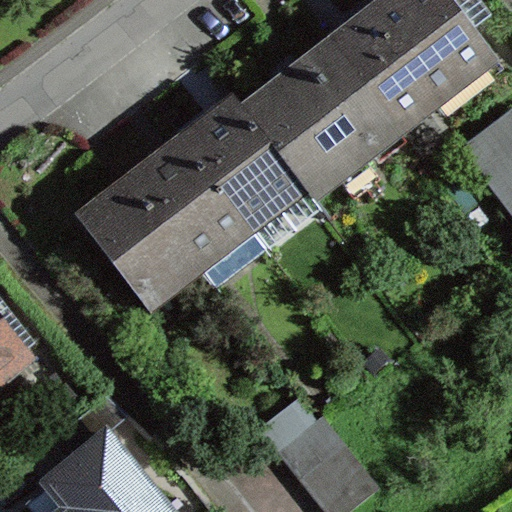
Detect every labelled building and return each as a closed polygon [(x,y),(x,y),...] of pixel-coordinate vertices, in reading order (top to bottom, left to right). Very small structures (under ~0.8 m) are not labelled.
[(331,40),(333,42),(397,125),(434,97),(428,90),(487,46),(451,0),(388,0),(354,26),(352,24),(331,40)] [(397,125),(333,42),(300,67),(297,63),(277,78),(281,83),(246,109),(300,178),(315,199),(402,132),(397,125)] [(237,97),(182,138),(246,220),(300,178),(246,109),(237,97)] [(511,115),(468,150),(511,207),(511,115)] [(246,220),(182,138),(132,177),(195,259),(217,287),(268,248),(246,220)] [(195,259),(132,177),(79,217),(142,299),(195,259)] [(0,317),(0,380),(31,356),(0,317)] [(298,397),(254,434),(274,457),(280,452),(318,421),(298,397)] [(71,463),(105,434),(112,429),(94,406),(53,440),(71,463)] [(318,421),(280,452),(300,478),(345,442),(325,416),(318,421)] [(71,463),(48,482),(73,511),(163,511),(131,474),(136,470),(105,434),(71,463)] [(345,442),(300,478),(318,501),(364,465),(345,442)] [(364,465),(318,501),(326,511),(351,511),(382,488),(364,465)]
